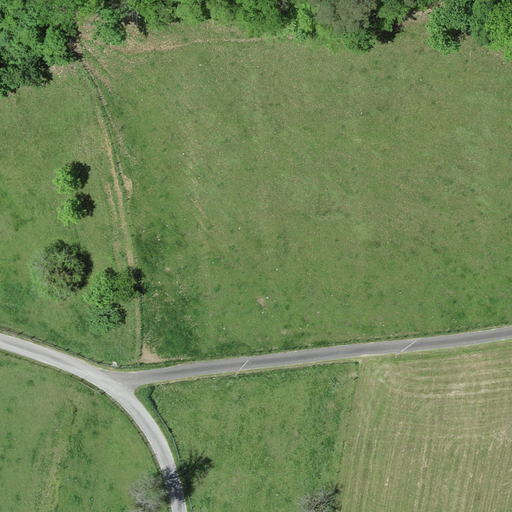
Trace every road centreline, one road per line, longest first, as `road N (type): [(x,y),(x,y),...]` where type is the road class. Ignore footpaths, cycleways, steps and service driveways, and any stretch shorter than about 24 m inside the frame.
road 1 (track): [(511,335),(110,383)]
road 2 (unclassified): [(179,511),(162,451),(122,392),(0,339)]
